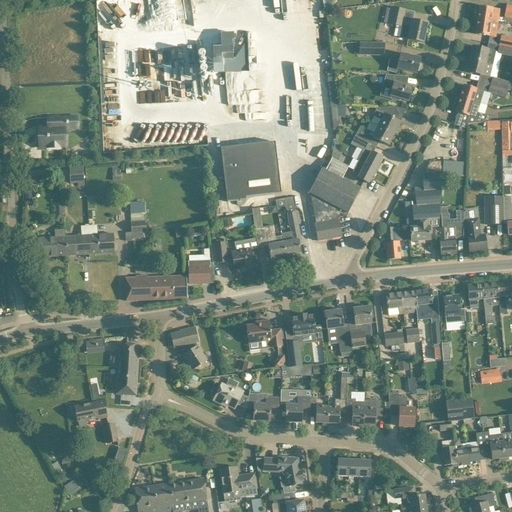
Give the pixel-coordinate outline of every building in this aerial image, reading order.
[(190,0),(193,20),(199,19),(196,0),(190,0)] [(326,0),(327,8),(334,8),(333,0),(326,0)] [(480,7),(477,21),(490,23),(498,24),(500,10),(486,8),(480,7)] [(407,40),(423,43),(427,24),(404,19),(405,10),(392,8),(388,25),(409,29),(407,40)] [(105,12),(103,18),(119,23),(120,17),(105,12)] [(490,23),(477,21),(475,34),(495,38),(498,24),(490,23)] [(213,49),(212,49),(212,51),(213,74),(222,73),(239,72),(245,65),(245,45),(232,61),(232,48),(234,48),(233,32),(220,33),(221,47),(221,48),(213,49)] [(511,38),(501,36),(499,46),(511,49),(511,38)] [(375,43),(369,43),(359,42),(359,55),(383,56),(384,43),(375,43)] [(511,49),(499,46),(497,54),(511,57),(511,49)] [(470,48),(468,53),(471,54),(470,60),(485,63),(492,65),(495,53),(488,51),(480,49),(473,47),(472,48),(470,48)] [(420,65),(418,64),(420,59),(400,54),(400,55),(394,53),(392,60),(398,62),(397,69),(416,74),(417,71),(419,72),(420,65)] [(333,64),(341,63),(340,55),(332,56),(333,64)] [(470,60),(467,72),(477,75),(482,76),(490,78),(492,65),(485,63),(470,60)] [(333,74),(327,75),(332,123),(333,131),(337,130),(339,124),(338,122),(338,118),(337,111),(337,107),(333,74)] [(386,75),(385,80),(383,87),(392,89),(390,96),(392,97),(391,99),(398,101),(399,99),(408,102),(412,88),(395,83),(395,76),(386,75)] [(492,78),(490,85),(510,91),(511,91),(511,84),(509,83),(492,78)] [(510,91),(490,85),(487,93),(505,98),(508,99),(510,91)] [(464,86),(460,99),(480,105),(484,92),(476,89),(474,89),(464,86)] [(460,99),(456,112),(465,115),(469,116),(467,123),(488,122),(490,116),(477,112),(480,105),(460,99)] [(346,107),(337,107),(337,111),(338,118),(345,119),(346,111),(346,107)] [(374,116),(371,122),(394,134),(400,123),(391,118),(396,109),(396,107),(377,108),(374,114),(374,116)] [(48,126),(38,127),(39,147),(46,147),(46,150),(60,149),(60,146),(65,146),(64,128),(76,128),(76,116),(57,117),(57,116),(47,116),(48,126)] [(370,122),(360,139),(371,145),(376,147),(379,141),(388,146),(394,134),(371,122),(370,122)] [(499,129),(501,129),(501,122),(499,122),(487,122),(487,131),(499,130),(499,129)] [(501,122),(501,129),(502,156),(511,156),(511,150),(509,151),(509,122),(507,122),(501,122)] [(356,161),(358,161),(375,171),(376,170),(377,170),(380,166),(378,165),(382,158),(372,152),(371,153),(368,151),(371,145),(355,137),(355,136),(350,144),(362,151),(356,161)] [(220,149),(227,202),(246,200),(245,198),(281,193),(275,142),(220,149)] [(332,160),(326,171),(341,179),(347,168),(332,160)] [(375,171),(358,161),(355,167),(352,172),(359,176),(358,178),(368,184),(372,176),(374,177),(376,173),(375,172),(375,171)] [(442,176),(443,161),(430,163),(423,177),(423,192),(416,192),(416,206),(412,206),(413,213),(413,225),(410,226),(410,231),(411,242),(430,240),(429,230),(429,227),(427,227),(427,220),(439,219),(439,214),(440,208),(442,176)] [(463,163),(443,161),(442,176),(462,177),(463,163)] [(121,181),(120,167),(112,167),(113,181),(121,181)] [(77,184),(77,187),(84,187),(83,168),(69,168),(70,184),(77,184)] [(341,179),(326,171),(325,171),(322,168),(309,193),(310,194),(316,225),(315,225),(318,241),(341,237),(338,221),(337,221),(341,215),(346,217),(361,189),(341,179)] [(290,232),(281,234),(285,256),(300,253),(298,241),(300,240),(292,197),(284,199),(284,201),(286,209),(286,213),(290,232)] [(484,224),(502,224),(502,197),(503,197),(483,197),(483,213),(484,213),(484,224)] [(502,197),(502,224),(507,224),(508,235),(511,234),(511,219),(510,197),(504,197),(502,197)] [(441,229),(439,229),(439,240),(440,249),(440,256),(456,254),(456,249),(455,240),(463,239),(463,227),(455,227),(454,223),(450,224),(449,214),(447,214),(447,208),(440,208),(439,214),(440,214),(441,229)] [(463,227),(463,239),(467,238),(469,253),(486,251),(486,249),(485,241),(484,235),(481,236),(479,219),(478,218),(477,210),(463,211),(463,227)] [(260,217),(253,218),(257,248),(266,247),(263,227),(262,227),(260,217)] [(232,227),(231,219),(223,220),(224,228),(232,227)] [(134,222),(130,222),(131,234),(143,233),(146,233),(146,230),(145,221),(135,222),(134,222)] [(263,227),(266,247),(268,246),(270,258),(285,256),(281,234),(281,237),(274,238),(272,226),(263,227)] [(394,242),(393,228),(386,229),(387,243),(382,243),(383,250),(386,250),(387,260),(400,259),(399,242),(394,242)] [(65,256),(63,230),(54,230),(55,238),(39,239),(40,258),(65,256)] [(64,230),(63,230),(65,256),(89,255),(88,236),(65,237),(64,230)] [(113,234),(88,236),(89,255),(114,253),(114,243),(113,234)] [(150,235),(127,236),(128,245),(134,245),(150,244),(150,235)] [(225,243),(215,244),(216,254),(217,264),(227,262),(232,261),(234,267),(239,266),(240,269),(254,267),(252,257),(250,249),(231,253),(231,254),(226,255),(225,243)] [(174,276),(176,299),(187,299),(186,285),(209,284),(208,267),(210,267),(210,261),(188,262),(188,276),(186,276),(174,276)] [(176,299),(174,276),(147,277),(147,276),(136,276),(137,278),(125,278),(126,301),(176,299)] [(511,280),(496,282),(498,296),(499,306),(499,314),(506,313),(506,311),(504,294),(511,293),(511,280)] [(483,298),(483,300),(485,325),(495,324),(494,317),(492,317),(491,306),(499,306),(498,296),(496,282),(481,284),(483,298)] [(476,301),(483,300),(483,298),(481,284),(467,286),(468,296),(468,300),(469,300),(470,309),(477,308),(476,301)] [(430,290),(415,292),(418,313),(416,313),(417,320),(430,319),(431,319),(431,315),(434,312),(435,312),(434,303),(432,304),(431,300),(430,290)] [(415,292),(401,293),(402,310),(403,315),(416,313),(418,313),(415,292)] [(402,310),(401,293),(386,295),(387,310),(388,310),(388,316),(398,315),(403,315),(402,310)] [(445,317),(445,324),(465,322),(464,309),(459,310),(458,296),(443,297),(445,317)] [(355,329),(349,329),(351,342),(351,348),(358,347),(365,346),(365,341),(367,340),(368,340),(370,338),(371,337),(372,335),(370,324),(371,323),(369,307),(353,309),(355,329)] [(351,342),(349,329),(343,330),(341,310),(325,313),(327,330),(336,329),(337,344),(338,344),(339,353),(352,351),(351,348),(351,342)] [(298,316),(298,318),(291,319),(293,336),(315,334),(313,316),(306,317),(306,315),(298,316)] [(261,324),(256,325),(246,326),(247,336),(248,344),(249,351),(260,350),(259,343),(265,342),(265,345),(270,344),(270,348),(282,346),(280,330),(270,331),(269,321),(260,322),(261,324)] [(197,347),(195,343),(198,342),(194,328),(179,331),(180,333),(170,335),(174,348),(188,344),(190,351),(183,356),(192,370),(206,361),(197,346),(197,347)] [(405,330),(407,344),(419,342),(418,329),(405,330)] [(403,344),(402,333),(383,335),(385,346),(403,344)] [(440,333),(431,334),(432,344),(441,344),(440,333)] [(286,343),(289,367),(289,368),(301,366),(298,342),(286,343)] [(450,361),(449,343),(441,344),(442,361),(450,361)] [(117,369),(137,370),(139,345),(119,344),(117,369)] [(284,355),(278,356),(274,363),(274,369),(281,368),(285,362),(284,355)] [(489,356),(489,360),(490,368),(505,366),(504,359),(497,359),(497,355),(489,356)] [(397,362),(398,372),(409,370),(408,361),(397,362)] [(242,370),(249,372),(252,364),(244,362),(242,370)] [(323,364),(312,366),(313,375),(324,373),(323,364)] [(281,369),(281,377),(289,377),(289,375),(289,368),(281,369)] [(115,393),(135,395),(137,370),(117,369),(115,393)] [(281,377),(281,369),(275,370),(272,370),(272,375),(276,378),(281,378),(281,377)] [(479,372),(481,385),(501,382),(500,369),(479,372)] [(197,378),(190,374),(186,381),(193,385),(197,378)] [(409,391),(413,395),(416,394),(414,378),(407,379),(409,391)] [(221,384),(220,385),(215,383),(211,391),(216,394),(212,400),(222,405),(223,404),(234,409),(238,400),(243,392),(235,388),(234,390),(230,389),(221,384)] [(358,427),(363,427),(364,408),(363,402),(364,400),(364,393),(351,392),(346,392),(346,400),(346,408),(352,408),(351,425),(358,425),(358,427)] [(249,394),(246,409),(253,409),(253,411),(253,421),(269,422),(269,412),(277,412),(277,414),(278,404),(278,399),(267,399),(267,395),(249,394)] [(398,427),(403,427),(403,429),(409,427),(413,428),(414,418),(414,409),(406,409),(406,399),(404,397),(398,397),(398,394),(388,394),(389,405),(390,415),(397,415),(397,417),(399,417),(398,427)] [(301,409),(309,410),(310,397),(297,397),(297,398),(287,398),(286,406),(285,406),(285,422),(301,423),(301,409)] [(322,426),(327,426),(328,407),(321,406),(321,403),(316,403),(316,397),(310,397),(309,410),(316,410),(315,423),(322,423),(322,426)] [(456,420),(463,420),(474,419),(471,398),(445,401),(447,421),(456,420)] [(328,407),(327,426),(332,426),(332,424),(339,424),(339,415),(340,407),(334,407),(335,400),(328,399),(328,407)] [(364,408),(363,427),(368,428),(368,425),(375,425),(375,415),(382,416),(382,409),(380,409),(380,401),(364,400),(363,402),(364,408)] [(74,407),(76,417),(77,422),(98,418),(98,420),(107,418),(103,401),(74,407)] [(114,424),(104,427),(103,427),(107,444),(118,442),(114,424)] [(501,442),(500,434),(490,436),(489,432),(482,433),(484,448),(490,447),(491,460),(498,459),(499,461),(503,461),(501,442)] [(511,433),(511,432),(500,434),(501,442),(503,461),(508,460),(508,458),(511,457),(511,433)] [(454,447),(456,467),(468,465),(466,449),(460,450),(459,440),(453,440),(454,447)] [(456,467),(454,447),(442,449),(444,466),(447,466),(447,468),(456,467)] [(478,447),(466,449),(468,465),(480,464),(478,454),(478,447)] [(263,471),(278,472),(281,488),(282,488),(283,495),(295,492),(294,486),(301,484),(301,481),(302,481),(301,472),(299,472),(297,459),(278,458),(278,460),(264,459),(263,471)] [(337,476),(348,477),(348,460),(337,460),(337,476)] [(348,477),(358,477),(359,461),(348,460),(348,477)] [(359,461),(358,477),(369,478),(370,461),(359,461)] [(57,462),(51,465),(55,472),(61,469),(57,462)] [(221,480),(223,494),(225,503),(241,500),(241,498),(257,496),(256,488),(254,475),(237,477),(236,468),(220,470),(221,480)] [(63,480),(74,478),(72,470),(62,472),(63,480)] [(65,487),(72,494),(81,486),(74,479),(65,487)] [(203,479),(169,484),(172,505),(172,511),(182,511),(198,509),(198,511),(208,511),(206,500),(203,479)] [(169,484),(134,489),(137,510),(172,505),(169,484)] [(401,505),(401,510),(426,506),(424,495),(415,496),(413,487),(394,490),(395,499),(399,499),(400,505),(401,505)] [(267,489),(260,490),(261,497),(268,496),(267,489)] [(340,498),(347,499),(347,502),(357,502),(357,501),(357,496),(353,496),(353,494),(341,494),(340,498)] [(476,505),(470,506),(471,511),(489,511),(489,508),(489,507),(495,506),(492,494),(478,498),(474,499),(476,505)] [(278,504),(279,511),(303,511),(305,511),(303,501),(293,502),(285,503),(284,496),(272,497),(273,504),(278,504)] [(262,511),(260,499),(250,501),(251,511),(262,511)]
